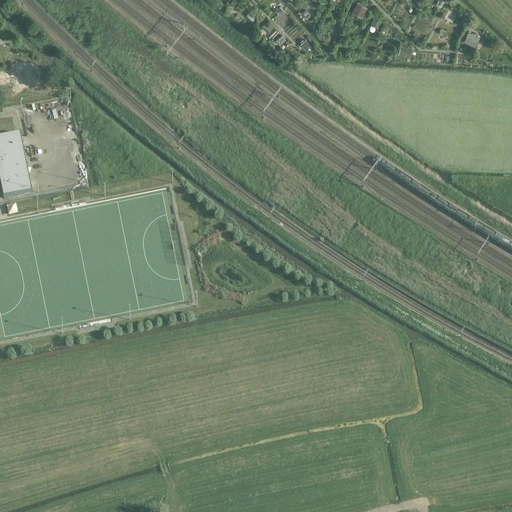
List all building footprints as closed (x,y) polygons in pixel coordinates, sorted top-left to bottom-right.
[(366,10),(357,5),(353,13),(362,17),(366,10)] [(457,17),(448,13),(445,20),(453,24),(457,17)] [(381,23),(374,21),(372,26),(378,29),(381,23)] [(264,23),(260,26),(267,33),(271,29),(264,23)] [(479,39),(468,34),(465,42),(470,44),(471,42),(476,45),(479,39)] [(310,47),(306,42),(302,46),(305,51),(310,47)] [(412,50),(401,47),(399,55),(410,58),(412,50)] [(6,136),(0,137),(0,181),(3,198),(32,193),(26,161),(22,162),(17,138),(7,140),(6,136)]
